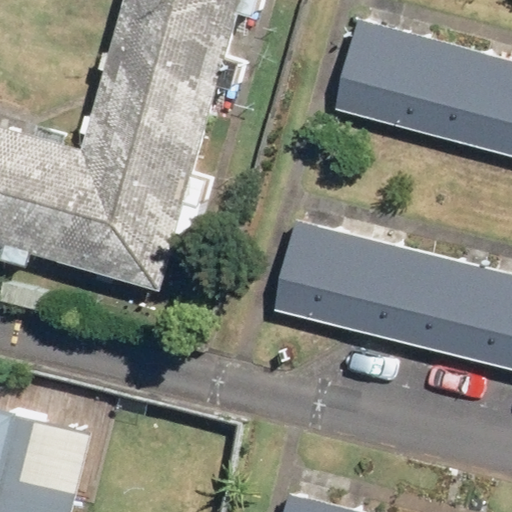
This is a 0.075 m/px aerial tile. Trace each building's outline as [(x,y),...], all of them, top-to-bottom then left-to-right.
[(246,0),(126,0),(86,142),(0,117),(0,235),(164,283),(246,0)] [(511,151),(511,55),(354,13),(330,102),(511,151)] [(511,362),(511,269),(292,214),(270,302),(511,362)] [(30,406),(0,398),(0,511),(2,511),(11,480),(28,484),(45,419),(28,415),(30,406)] [(192,511),(210,437),(127,418),(105,511),(192,511)] [(379,511),(283,488),(277,511),(379,511)]
